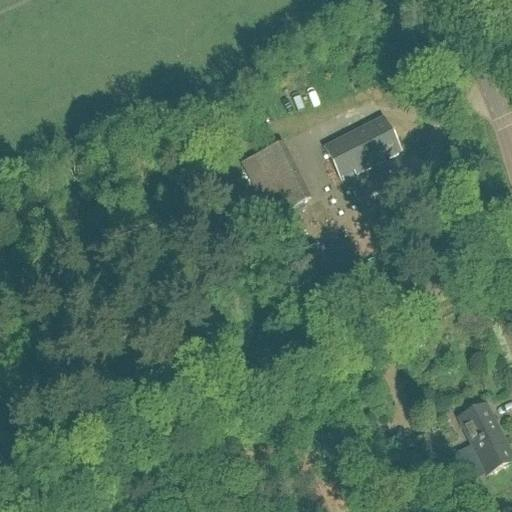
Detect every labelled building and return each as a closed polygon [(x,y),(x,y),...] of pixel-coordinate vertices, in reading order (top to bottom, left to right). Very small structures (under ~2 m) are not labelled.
[(383,120),(322,151),(341,187),(344,185),(342,182),(354,176),(356,180),(401,156),(383,120)] [(283,146),(253,160),(282,219),(312,204),(283,146)] [(318,249),(303,256),(321,294),(337,287),(334,282),(356,272),(349,256),(326,267),(318,249)] [(458,422),(479,465),(487,480),(511,467),(511,459),(486,408),(458,422)] [(408,445),(408,446),(415,461),(419,469),(436,461),(425,437),(408,445)]
